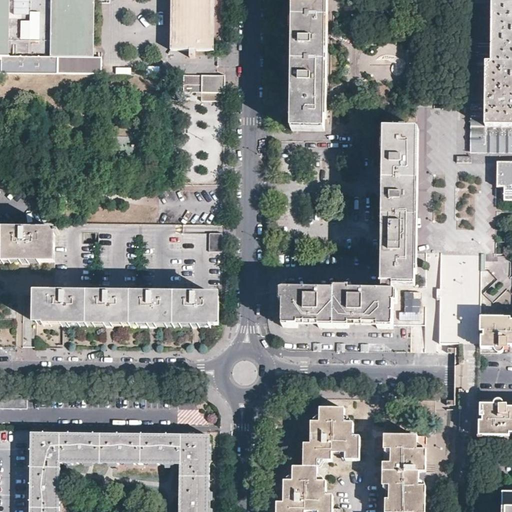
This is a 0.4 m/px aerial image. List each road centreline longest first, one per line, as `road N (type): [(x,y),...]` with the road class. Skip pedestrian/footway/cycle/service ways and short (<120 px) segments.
road 1 (residential): [(252,0),(244,374)]
road 2 (residential): [(244,374),(511,373)]
road 3 (residential): [(0,370),(244,374)]
road 4 (residential): [(244,374),(243,511)]
